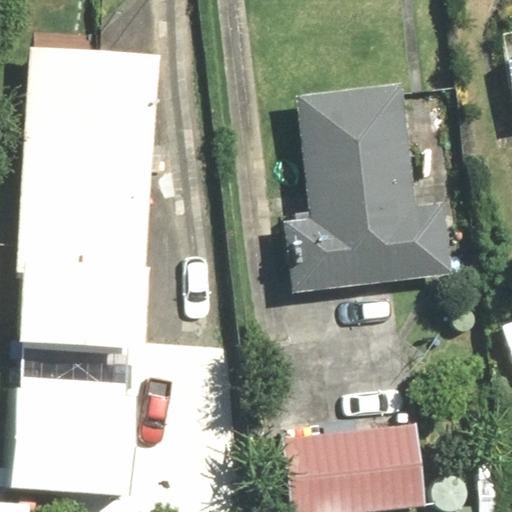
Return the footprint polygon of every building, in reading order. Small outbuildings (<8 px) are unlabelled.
[(511,33),(483,39),(499,130),(511,127),(511,33)] [(85,39),(32,36),(17,339),(31,339),(31,345),(155,351),(159,275),(153,274),(158,178),(165,178),(166,156),(161,156),(166,58),(84,54),(85,39)] [(262,222),(267,291),(431,278),(425,200),(392,203),(382,86),(275,95),(285,220),(262,222)] [(143,353),(149,434),(243,427),(237,346),(143,353)] [(377,406),(350,411),(349,428),(258,441),(269,511),(377,511),(411,507),(397,423),(380,426),(377,406)]
